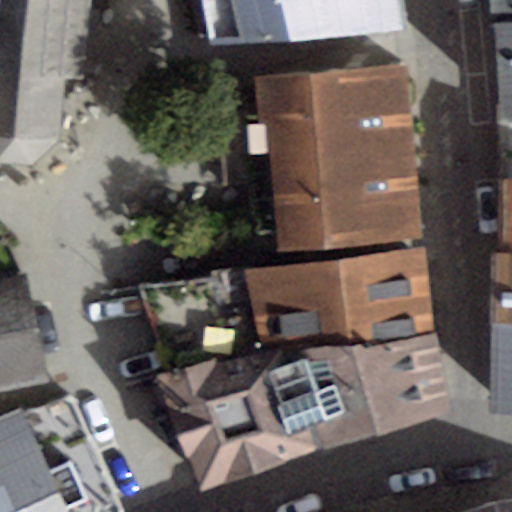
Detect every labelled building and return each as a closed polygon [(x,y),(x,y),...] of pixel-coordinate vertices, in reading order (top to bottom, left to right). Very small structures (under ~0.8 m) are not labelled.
[(0,0),(0,169),(30,171),(60,145),(66,84),(84,85),(91,0),(0,0)] [(202,0),(211,40),(403,30),(399,0),(202,0)] [(511,18),(483,20),(488,128),(511,126),(511,18)] [(381,66),(254,77),(258,123),(269,122),(280,249),(421,237),(410,106),(406,64),(381,66)] [(511,180),(496,181),(496,251),(511,250),(511,180)] [(425,255),(247,274),(259,359),(297,350),(435,336),(430,295),(425,255)] [(511,259),(490,259),(489,329),(511,329),(511,259)] [(26,271),(0,277),(0,388),(50,378),(46,360),(26,271)] [(511,329),(489,329),(486,414),(511,415),(511,329)] [(435,336),(297,350),(324,450),(451,408),(443,372),(435,336)] [(220,360),(162,376),(178,432),(202,486),(324,450),(297,350),(259,359),(223,367),(220,360)] [(122,511),(72,395),(30,412),(74,511),(122,511)] [(0,511),(74,511),(30,412),(0,424),(0,511)] [(498,511),(496,501),(459,511),(498,511)] [(511,511),(511,506),(496,501),(498,511),(511,511)]
